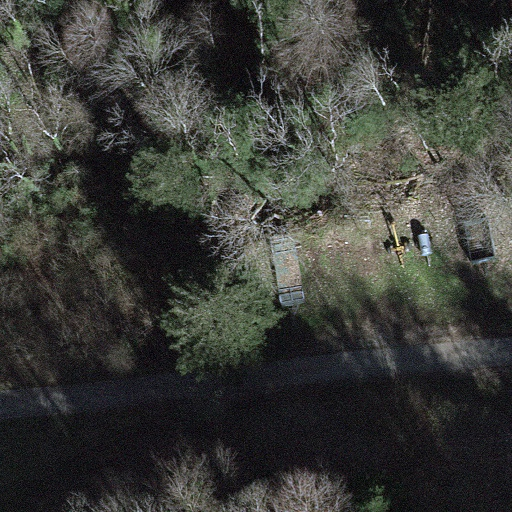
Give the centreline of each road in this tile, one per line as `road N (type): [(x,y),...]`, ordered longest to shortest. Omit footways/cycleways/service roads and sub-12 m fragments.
road 1 (track): [(511,341),(413,344),(0,397)]
road 2 (track): [(0,508),(61,473),(249,405),(305,359)]
